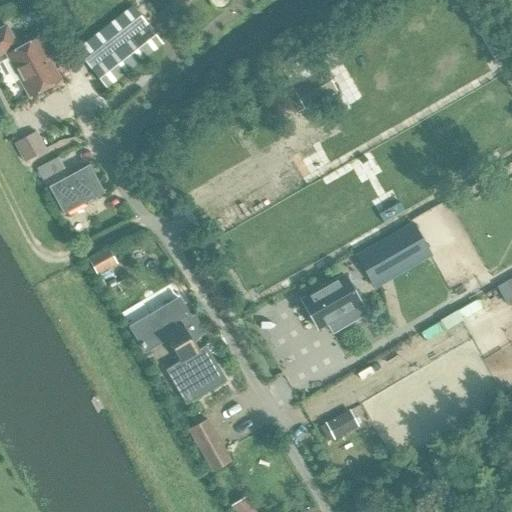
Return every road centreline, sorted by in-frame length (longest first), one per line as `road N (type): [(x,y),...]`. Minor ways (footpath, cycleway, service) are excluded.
road 1 (residential): [(326,511),(181,265),(103,161),(101,147),(144,94)]
road 2 (track): [(310,369),(349,363),(479,286),(435,214),(511,169)]
road 3 (track): [(164,241),(327,128),(344,87),(329,59)]
road 4 (track): [(146,219),(82,253),(44,254),(0,183)]
